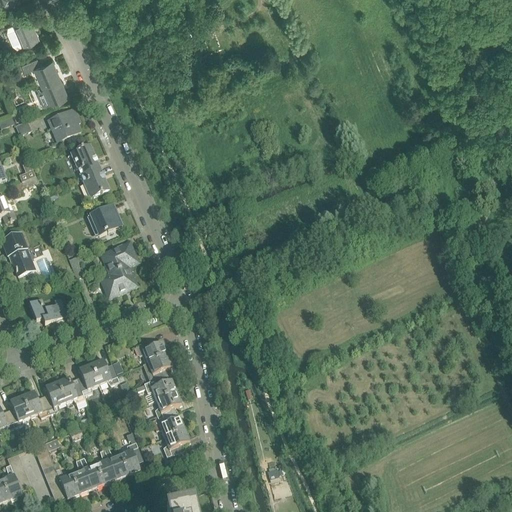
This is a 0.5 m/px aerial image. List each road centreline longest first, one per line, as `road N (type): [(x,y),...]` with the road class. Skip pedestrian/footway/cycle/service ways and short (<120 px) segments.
road 1 (residential): [(181,301),(54,0)]
road 2 (residential): [(220,472),(181,301)]
road 3 (residential): [(19,364),(181,301)]
road 4 (residential): [(105,511),(220,472)]
